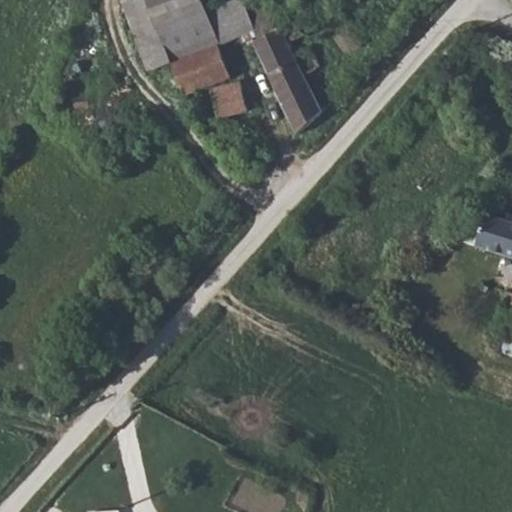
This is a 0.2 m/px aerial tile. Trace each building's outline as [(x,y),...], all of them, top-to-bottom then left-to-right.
[(151,71),(175,62),(171,52),(153,0),(131,0),(125,2),(151,71)] [(222,43),(255,30),(249,13),(245,0),(240,0),(238,1),(210,14),(204,0),(153,0),(171,52),(217,35),(222,43)] [(252,44),(298,140),(324,114),(306,77),(321,70),(310,49),(301,52),(300,42),(305,37),(296,19),(282,25),(270,5),(256,10),(262,26),(255,30),(258,41),(252,44)] [(175,62),(178,76),(185,92),(211,83),(230,76),(219,44),(175,62)] [(220,121),(248,114),(241,84),(213,91),(220,121)] [(511,224),(475,212),(465,242),(511,258),(511,224)] [(491,326),(511,333),(511,291),(505,289),(491,326)]
